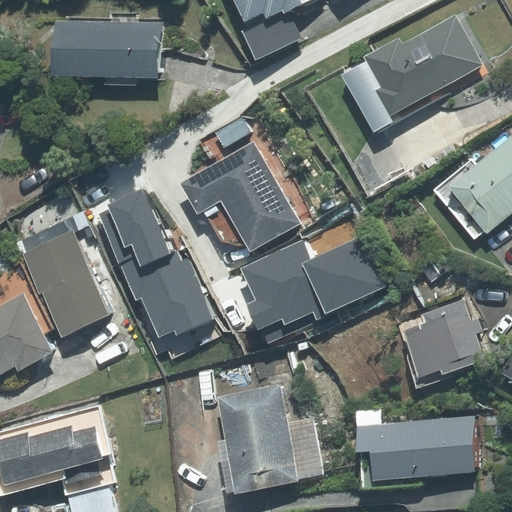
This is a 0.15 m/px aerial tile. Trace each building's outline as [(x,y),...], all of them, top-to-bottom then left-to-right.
[(251,0),(261,19),(278,10),(281,16),(296,8),(299,12),(320,0),(251,0)] [(409,37),(377,55),(394,87),(390,89),(404,113),(489,65),(492,64),(464,14),(412,43),(411,40),(409,37)] [(74,20),(64,20),(63,74),(172,75),(172,21),(74,20)] [(260,140),(194,180),(213,211),(233,198),(265,250),(311,221),(260,140)] [(511,140),(460,185),(500,232),(511,222),(511,140)] [(81,229),(31,254),(50,292),(53,291),(76,336),(123,313),(81,229)] [(446,255),(427,267),(436,281),(455,269),(446,255)] [(0,379),(29,363),(33,372),(69,352),(59,334),(67,330),(28,259),(0,274),(0,379)] [(275,281),(263,262),(235,280),(247,299),(275,281)] [(471,298),(431,313),(434,322),(414,330),(431,376),(453,368),(455,373),(494,359),(484,334),(491,331),(485,317),(478,319),(471,298)] [(239,433),(233,434),(243,488),(332,472),(322,417),(296,422),(288,379),(231,390),(239,433)] [(124,511),(116,481),(123,479),(116,452),(125,449),(111,398),(0,428),(0,453),(10,491),(68,475),(78,511),(124,511)] [(369,448),(370,482),(434,481),(434,471),(481,470),(481,417),(386,419),(386,407),(364,407),(364,448),(369,448)]
